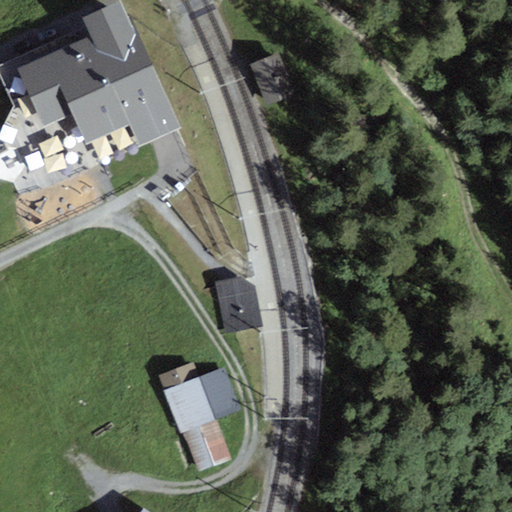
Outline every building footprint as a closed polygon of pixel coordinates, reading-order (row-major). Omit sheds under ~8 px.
[(91,130),(155,101),(116,15),(76,34),(84,52),(31,76),(48,113),(77,100),(91,130)] [(253,68),(266,102),(289,94),(275,59),(253,68)] [(17,172),(27,167),(14,141),(4,146),(17,172)] [(5,147),(0,147),(0,179),(13,176),(5,147)] [(254,306),(238,310),(233,283),(217,286),(226,332),(257,324),(254,306)] [(163,445),(175,477),(225,459),(210,419),(236,408),(222,372),(195,383),(189,367),(162,378),(185,436),(163,445)]
